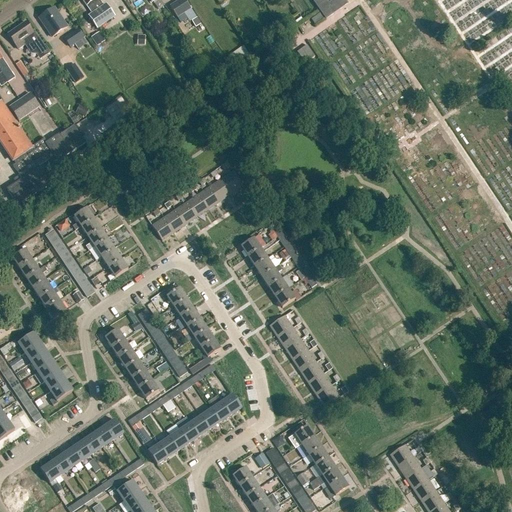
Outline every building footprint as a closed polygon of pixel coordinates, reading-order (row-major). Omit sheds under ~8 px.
[(99,2),(98,0),(81,0),(86,7),(86,6),(92,15),(88,17),(97,29),(114,18),(106,5),(103,7),(100,2),(99,2)] [(184,14),(191,9),(185,0),(178,0),(170,5),(178,18),(184,14)] [(310,0),(325,20),(334,14),(348,4),(344,0),(310,0)] [(52,38),(67,28),(54,9),(39,19),(52,38)] [(311,19),(314,24),(322,18),(319,14),(311,19)] [(197,19),(192,22),(196,28),(201,25),(197,19)] [(31,33),(25,24),(8,36),(18,50),(25,46),(27,50),(33,46),(41,58),(48,53),(44,47),(43,47),(33,32),(31,33)] [(84,38),(78,28),(64,38),(70,47),(75,44),(84,38)] [(100,35),(92,40),(97,47),(105,42),(100,35)] [(306,46),(297,53),(305,64),(315,57),(306,46)] [(243,47),(240,49),(246,57),(249,55),(243,47)] [(0,72),(7,83),(15,78),(7,67),(7,68),(2,60),(2,59),(0,56),(0,72)] [(23,77),(28,73),(20,62),(15,65),(23,77)] [(73,65),(66,69),(76,83),(84,77),(80,70),(77,72),(73,65)] [(30,94),(19,101),(28,115),(39,108),(30,94)] [(49,94),(42,98),(48,107),(55,103),(49,94)] [(28,115),(19,101),(8,108),(18,122),(28,115)] [(5,190),(16,207),(50,184),(39,167),(46,162),(49,160),(53,166),(71,154),(72,154),(85,145),(83,142),(74,127),(59,136),(59,135),(47,143),(44,140),(32,148),(7,110),(5,111),(0,103),(0,142),(15,165),(12,166),(21,180),(5,190)] [(79,106),(76,113),(85,117),(88,110),(79,106)] [(76,116),(71,119),(74,125),(79,121),(76,116)] [(225,173),(230,169),(227,164),(221,167),(225,173)] [(213,180),(218,177),(215,172),(210,175),(213,180)] [(221,181),(231,196),(243,188),(233,173),(221,181)] [(202,188),(207,185),(203,179),(198,183),(202,188)] [(219,203),(231,196),(221,181),(209,188),(219,203)] [(191,196),(195,192),(192,187),(187,190),(191,196)] [(208,211),(219,203),(209,188),(198,196),(208,211)] [(179,203),(184,200),(181,194),(175,198),(179,203)] [(196,219),(208,211),(198,196),(186,204),(196,219)] [(167,211),(172,208),(169,202),(164,206),(167,211)] [(185,226),(196,219),(186,204),(175,211),(185,226)] [(80,228),(93,220),(86,209),(73,218),(77,224),(73,226),(76,231),(80,228)] [(156,219),(161,215),(157,210),(152,213),(156,219)] [(173,234),(185,226),(175,211),(163,219),(173,234)] [(161,242),(173,234),(163,219),(151,227),(161,242)] [(87,238),(100,230),(93,220),(80,228),(87,238)] [(58,231),(69,228),(66,221),(56,224),(58,231)] [(277,238),(282,235),(277,227),(272,230),(273,232),(277,238)] [(94,248),(107,240),(100,230),(87,238),(91,244),(86,246),(89,251),(94,248)] [(49,242),(56,237),(53,231),(45,236),(49,242)] [(273,232),(267,236),(271,242),(277,238),(273,232)] [(52,247),(60,242),(56,237),(49,242),(52,247)] [(284,249),(289,245),(284,237),(278,241),(284,249)] [(248,258),(260,250),(253,239),(241,248),(248,258)] [(101,258),(114,250),(107,240),(94,248),(101,258)] [(56,252),(63,247),(60,242),(52,247),(56,252)] [(59,257),(67,252),(63,247),(56,252),(59,257)] [(291,259),(296,255),(291,247),(285,251),(291,259)] [(12,259),(19,269),(32,261),(25,250),(12,259)] [(107,269),(120,260),(114,250),(101,258),(107,269)] [(254,268),(267,260),(260,250),(248,258),(254,268)] [(285,251),(279,255),(283,260),(289,257),(285,251)] [(62,262),(70,257),(67,252),(59,257),(62,262)] [(66,268),(74,262),(70,257),(62,262),(66,268)] [(298,269),(303,266),(297,258),(292,261),(298,269)] [(120,260),(107,269),(114,279),(127,270),(120,260)] [(261,278),(274,270),(267,260),(254,268),(261,278)] [(39,271),(38,271),(32,261),(19,269),(26,280),(39,271)] [(69,273),(77,268),(74,262),(66,268),(69,273)] [(45,281),(41,275),(47,271),(44,267),(38,271),(39,271),(26,280),(33,290),(45,281)] [(268,288),(281,280),(277,274),(281,271),(278,267),(274,270),(261,278),(268,288)] [(73,278),(81,273),(77,268),(69,273),(73,278)] [(304,279),(309,276),(304,268),(299,271),(304,279)] [(76,283),(84,278),(81,273),(73,278),(76,283)] [(97,277),(91,281),(96,288),(102,284),(97,277)] [(80,288),(88,283),(84,278),(76,283),(80,288)] [(311,289),(316,286),(311,278),(306,281),(311,289)] [(275,298),(287,290),(281,280),(268,288),(275,298)] [(33,290),(39,300),(52,291),(45,281),(33,290)] [(83,294),(91,288),(88,283),(80,288),(83,294)] [(91,288),(83,294),(87,299),(95,293),(91,288)] [(173,308),(186,300),(179,289),(166,298),(173,308)] [(287,290),(275,298),(282,309),(294,300),(287,290)] [(39,300),(46,310),(59,301),(55,296),(52,291),(39,300)] [(78,304),(83,301),(78,293),(72,296),(78,304)] [(69,294),(60,300),(65,308),(74,302),(69,294)] [(180,318),(193,310),(186,300),(173,308),(180,318)] [(59,301),(46,310),(53,320),(66,312),(59,301)] [(187,328),(200,320),(193,310),(180,318),(187,328)] [(141,322),(149,316),(146,311),(138,316),(141,322)] [(145,327),(153,322),(149,316),(141,322),(145,327)] [(277,339),(292,329),(284,317),(269,327),(277,339)] [(200,320),(187,328),(194,339),(206,330),(200,320)] [(139,322),(132,327),(135,333),(143,328),(139,322)] [(148,332),(156,327),(153,322),(145,327),(148,332)] [(152,337),(160,332),(156,327),(148,332),(152,337)] [(285,351),(300,341),(292,329),(277,339),(285,351)] [(124,341),(117,330),(104,339),(111,349),(124,341)] [(200,349),(213,340),(206,330),(194,339),(200,349)] [(155,342),(163,337),(160,332),(152,337),(155,342)] [(24,354),(40,344),(34,334),(17,344),(24,354)] [(159,348),(167,342),(163,337),(155,342),(159,348)] [(213,340),(200,349),(207,359),(220,350),(213,340)] [(124,341),(111,349),(118,360),(131,351),(124,341)] [(293,362),(308,352),(300,341),(285,351),(293,362)] [(162,353),(170,347),(167,342),(159,348),(162,353)] [(30,364),(47,353),(40,344),(24,354),(30,364)] [(5,347),(0,350),(0,351),(4,357),(9,354),(7,351),(5,347)] [(166,358),(173,353),(170,347),(162,353),(166,358)] [(131,351),(118,360),(125,370),(138,361),(131,351)] [(300,374),(315,364),(308,352),(293,362),(300,374)] [(37,374),(53,363),(47,353),(30,364),(37,374)] [(169,363),(177,358),(173,353),(166,358),(169,363)] [(172,368),(180,363),(177,358),(169,363),(172,368)] [(145,371),(138,361),(125,370),(132,380),(145,371)] [(43,383),(59,372),(53,363),(37,374),(43,383)] [(176,373),(184,368),(180,363),(172,368),(176,373)] [(165,364),(155,371),(158,375),(168,369),(165,364)] [(308,385),(323,375),(315,364),(300,374),(308,385)] [(4,377),(11,372),(7,367),(0,372),(4,377)] [(184,368),(176,373),(179,378),(187,373),(184,368)] [(205,378),(212,373),(208,368),(201,373),(205,378)] [(22,371),(17,375),(20,380),(25,376),(22,371)] [(132,380),(139,390),(151,381),(145,371),(132,380)] [(7,382),(14,378),(11,372),(4,377),(7,382)] [(50,393),(66,382),(59,372),(43,383),(50,393)] [(194,385),(201,380),(198,375),(191,380),(194,385)] [(316,397),(331,386),(323,375),(308,385),(316,397)] [(11,387),(18,383),(14,378),(7,382),(11,387)] [(146,400),(159,392),(151,381),(139,390),(146,400)] [(66,382),(50,393),(54,399),(49,402),(53,407),(57,403),(57,402),(72,392),(66,382)] [(184,392),(191,387),(187,382),(180,387),(184,392)] [(14,393),(21,388),(18,383),(11,387),(14,393)] [(331,386),(316,397),(324,408),(328,405),(332,410),(342,404),(338,399),(339,398),(331,386)] [(18,398),(25,393),(21,388),(14,393),(18,398)] [(173,400),(181,394),(177,389),(170,394),(173,400)] [(21,403),(28,398),(25,393),(18,398),(21,403)] [(163,406),(170,402),(167,396),(159,401),(163,406)] [(222,404),(230,416),(241,409),(233,397),(222,404)] [(25,408),(32,404),(28,398),(21,403),(25,408)] [(171,401),(163,406),(168,414),(176,408),(171,401)] [(152,413),(160,409),(156,403),(149,408),(152,413)] [(28,413),(35,409),(32,404),(25,408),(28,413)] [(220,423),(230,416),(222,404),(211,411),(220,423)] [(32,419),(38,414),(35,409),(28,413),(32,419)] [(142,421),(149,416),(146,410),(138,415),(142,421)] [(209,430),(220,423),(211,411),(201,418),(209,430)] [(38,414),(32,419),(35,424),(42,419),(38,414)] [(25,427),(30,424),(24,415),(19,419),(25,427)] [(132,427),(139,423),(135,417),(128,422),(132,427)] [(199,437),(209,430),(201,418),(191,425),(199,437)] [(7,421),(0,426),(0,440),(14,431),(7,421)] [(104,429),(112,441),(123,434),(115,421),(104,429)] [(188,444),(199,437),(191,425),(180,432),(188,444)] [(307,427),(294,436),(301,446),(314,438),(307,427)] [(142,428),(135,433),(141,442),(148,437),(142,428)] [(102,448),(112,441),(104,429),(93,436),(102,448)] [(178,451),(188,444),(180,432),(170,439),(178,451)] [(165,442),(159,446),(168,458),(178,451),(170,439),(169,439),(166,435),(162,438),(165,442)] [(91,455),(102,448),(93,436),(83,443),(91,455)] [(280,437),(273,442),(277,449),(282,446),(283,442),(280,437)] [(308,456),(321,448),(314,438),(301,446),(308,456)] [(81,462),(91,455),(83,443),(73,450),(81,462)] [(157,465),(168,458),(159,446),(148,453),(157,465)] [(398,468),(413,458),(405,446),(390,457),(398,468)] [(315,467),(328,458),(321,448),(308,456),(315,467)] [(269,460),(277,454),(273,449),(265,454),(269,460)] [(70,469),(81,462),(73,450),(62,457),(70,469)] [(272,465),(280,459),(277,454),(269,460),(272,465)] [(261,455),(255,459),(262,469),(268,465),(261,455)] [(60,476),(70,469),(62,457),(52,464),(60,476)] [(321,477),(334,468),(328,458),(315,467),(321,477)] [(405,480),(420,470),(413,458),(398,468),(405,480)] [(276,470),(284,465),(280,459),(272,465),(276,470)] [(137,470),(144,465),(140,460),(133,465),(137,470)] [(49,483),(60,476),(52,464),(41,471),(49,483)] [(97,465),(92,468),(96,473),(101,470),(97,465)] [(279,475),(287,470),(284,465),(276,470),(279,475)] [(126,477),(133,472),(130,467),(123,472),(126,477)] [(239,487),(252,479),(245,468),(232,477),(239,487)] [(328,487),(341,479),(334,468),(321,477),(311,484),(309,485),(313,492),(326,484),(328,487)] [(283,480),(291,475),(287,470),(279,475),(283,480)] [(413,491),(428,481),(420,470),(405,480),(413,491)] [(116,484),(123,479),(120,474),(112,479),(116,484)] [(309,485),(311,484),(305,475),(304,474),(296,479),(303,489),(309,485)] [(286,485),(294,480),(291,475),(283,480),(286,485)] [(246,497),(259,489),(252,479),(239,487),(246,497)] [(348,489),(341,479),(328,487),(335,498),(348,489)] [(289,491),(297,485),(294,480),(286,485),(289,491)] [(105,491),(112,486),(109,481),(102,486),(105,491)] [(421,503),(436,493),(428,481),(413,491),(421,503)] [(140,492),(133,482),(117,493),(123,503),(140,492)] [(58,484),(52,487),(57,494),(62,490),(58,484)] [(293,496),(301,491),(297,485),(289,491),(293,496)] [(95,498),(102,493),(99,488),(91,493),(95,498)] [(252,508),(265,499),(259,489),(246,497),(252,508)] [(296,501),(304,496),(301,491),(293,496),(296,501)] [(129,511),(146,501),(140,492),(123,503),(129,511)] [(436,493),(421,503),(426,511),(431,511),(443,504),(436,493)] [(84,505),(92,500),(88,495),(81,500),(84,505)] [(255,511),(267,511),(277,506),(278,505),(272,495),(265,499),(252,508),(255,511)] [(300,506),(308,501),(304,496),(296,501),(300,506)] [(150,511),(152,511),(146,501),(129,511),(150,511)] [(303,511),(311,506),(308,501),(300,506),(303,511)] [(73,511),(81,507),(78,502),(70,507),(73,511)]
